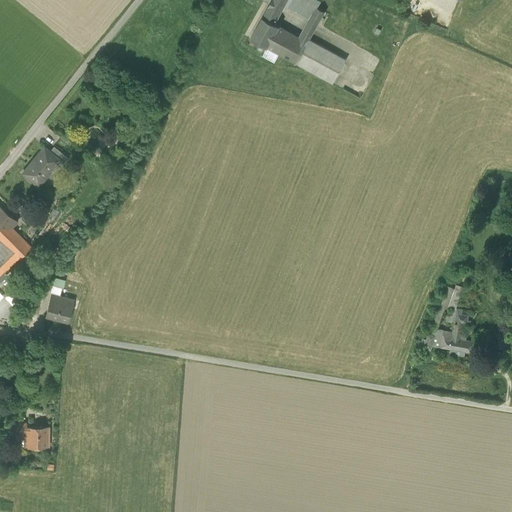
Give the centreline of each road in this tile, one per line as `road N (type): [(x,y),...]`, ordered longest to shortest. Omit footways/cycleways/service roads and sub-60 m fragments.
road 1 (unclassified): [(0,332),(511,410)]
road 2 (unclassified): [(137,0),(0,172)]
